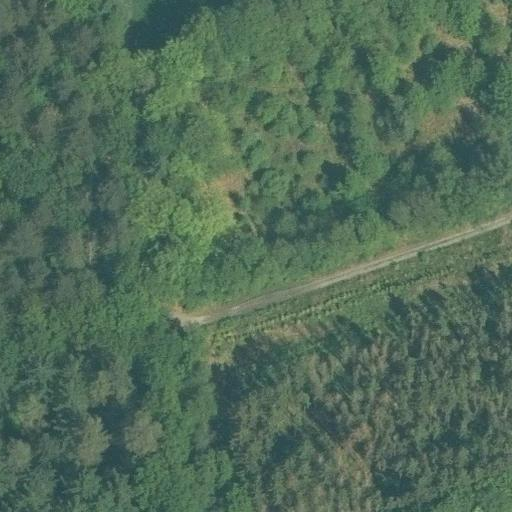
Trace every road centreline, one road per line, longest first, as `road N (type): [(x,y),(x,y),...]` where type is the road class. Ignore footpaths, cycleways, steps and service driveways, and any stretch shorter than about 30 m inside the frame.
road 1 (track): [(128,81),(375,0)]
road 2 (track): [(159,337),(128,81)]
road 3 (track): [(180,511),(159,337)]
road 4 (track): [(159,337),(90,365),(0,375)]
road 5 (track): [(132,110),(89,105),(0,35)]
